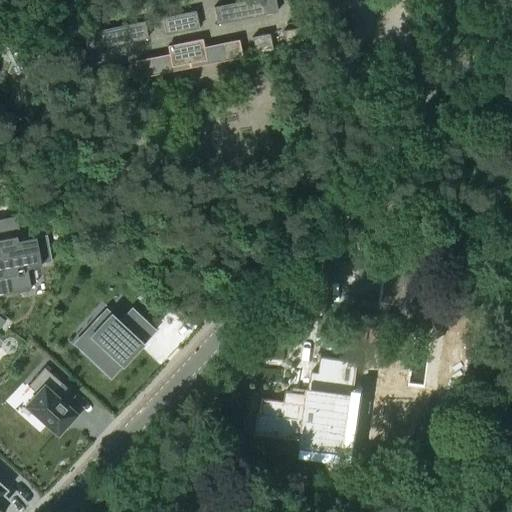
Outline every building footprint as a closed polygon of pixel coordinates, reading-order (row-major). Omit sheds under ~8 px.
[(218,24),(276,12),(273,0),(249,0),(214,7),(218,24)] [(166,35),(199,28),(196,11),(163,18),(166,35)] [(87,51),(148,38),(144,22),(84,34),(87,51)] [(286,47),(311,42),(308,26),(283,31),(286,47)] [(256,54),(272,50),(269,33),(253,37),(256,54)] [(172,66),(206,59),(202,38),(168,45),(172,66)] [(224,59),(241,56),(238,40),(221,43),(224,59)] [(34,53),(19,46),(7,72),(22,79),(34,53)] [(76,73),(72,54),(61,56),(68,92),(92,87),(89,70),(76,73)] [(137,77),(152,74),(155,74),(151,58),(134,61),(137,77)] [(107,84),(123,80),(120,64),(104,67),(107,84)] [(15,216),(0,218),(0,256),(49,247),(47,234),(41,235),(41,234),(26,237),(19,238),(15,216)] [(49,247),(0,256),(0,295),(30,290),(26,267),(47,263),(46,262),(52,261),(49,247)] [(99,254),(86,276),(118,296),(132,274),(99,254)] [(416,274),(383,269),(378,303),(411,308),(416,274)] [(65,314),(87,284),(74,275),(52,305),(65,314)] [(88,329),(75,343),(110,376),(141,343),(138,341),(150,328),(131,310),(119,323),(109,314),(92,333),(88,329)] [(259,414),(257,414),(255,434),(300,440),(299,446),(344,453),(351,411),(349,410),(355,362),(320,358),(315,395),(284,391),(283,402),(261,399),(259,414)] [(36,393),(26,405),(57,433),(64,425),(67,428),(77,416),(65,405),(52,393),(61,383),(43,367),(27,385),(36,393)]
